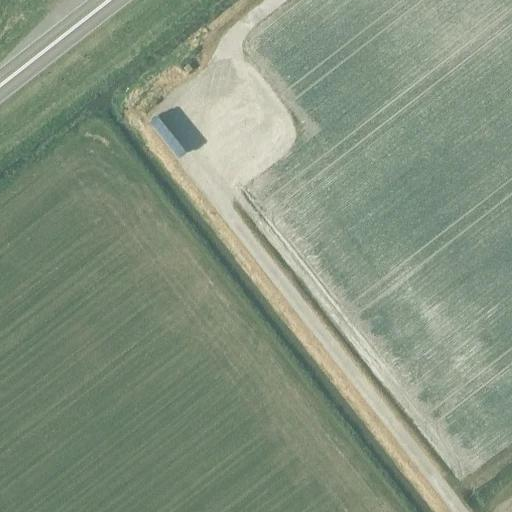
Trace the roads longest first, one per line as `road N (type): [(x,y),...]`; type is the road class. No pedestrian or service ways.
road 1 (unclassified): [(458,511),(216,205),(205,109),(239,31),(279,0)]
road 2 (trunk): [(0,79),(100,0)]
